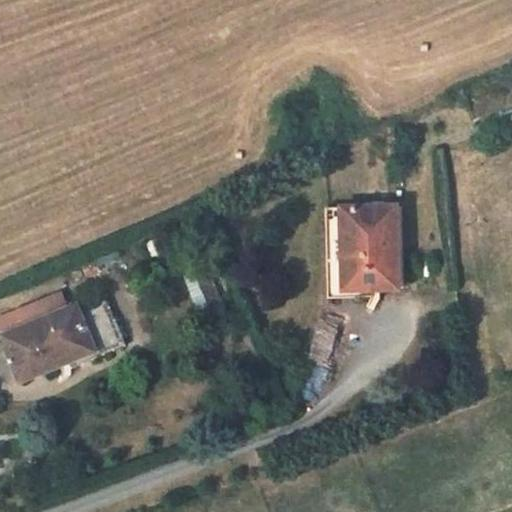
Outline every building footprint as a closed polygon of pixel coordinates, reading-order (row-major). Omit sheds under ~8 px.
[(398,290),(397,208),(327,209),(329,298),(360,298),(360,290),(398,290)] [(221,297),(210,269),(205,271),(216,299),(221,297)] [(216,299),(205,271),(186,278),(197,306),(216,299)] [(77,306),(98,358),(125,347),(104,295),(77,306)] [(77,306),(2,337),(21,382),(69,362),(72,369),(98,358),(77,306)] [(0,364),(9,386),(21,382),(2,337),(0,337),(0,364)]
